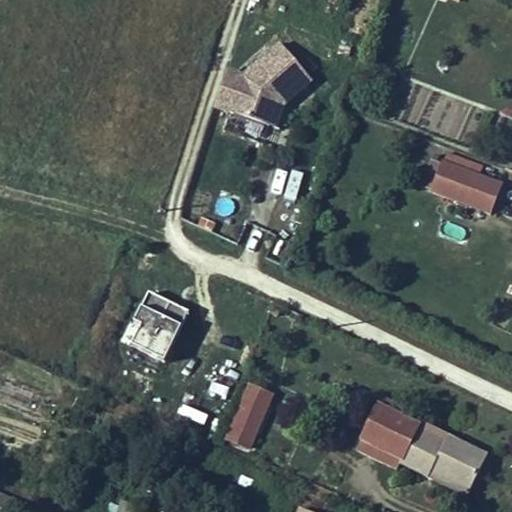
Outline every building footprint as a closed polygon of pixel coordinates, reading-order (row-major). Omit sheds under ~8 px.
[(294,64),(263,27),(224,60),(212,96),(257,111),(265,88),(294,64)] [(427,142),(415,173),(473,194),(484,163),(427,142)] [(148,293),(124,344),(166,363),(190,312),(148,293)] [(220,403),(260,420),(269,397),(229,381),(220,403)] [(340,423),(385,442),(403,451),(411,451),(414,444),(459,464),(471,435),(430,417),(428,422),(355,390),(340,423)] [(212,422),(252,438),(260,420),(220,403),(212,422)] [(381,454),(385,442),(340,423),(335,435),(381,454)] [(456,470),(459,464),(414,444),(411,451),(456,470)] [(341,511),(342,511),(283,487),(272,511),(341,511)] [(169,511),(171,500),(153,498),(151,511),(169,511)] [(105,511),(137,511),(137,502),(105,503),(105,511)]
